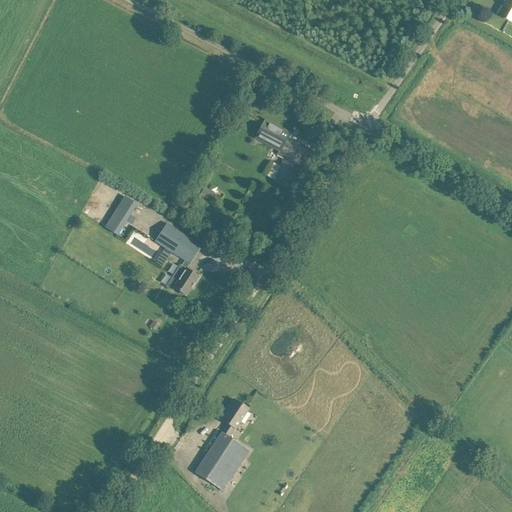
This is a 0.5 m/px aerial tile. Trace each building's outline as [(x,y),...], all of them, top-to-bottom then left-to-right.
[(511,0),(506,0),(499,14),(511,21),(511,0)] [(275,176),(281,179),(290,184),(307,152),(292,144),(291,148),(284,144),(289,134),(265,121),(255,138),(287,155),(275,176)] [(205,187),(200,194),(211,202),(215,197),(209,193),(211,191),(205,187)] [(124,196),(104,228),(118,236),(118,235),(119,234),(122,229),(126,222),(130,216),(137,204),(124,196)] [(187,270),(191,265),(201,247),(166,225),(156,243),(184,261),(169,284),(175,288),(174,288),(186,296),(199,278),(187,270)] [(222,433),(228,437),(234,428),(235,429),(248,409),(234,400),(228,408),(230,409),(222,421),(228,424),(222,433)] [(249,451),(228,437),(222,433),(195,473),(222,491),(249,451)]
